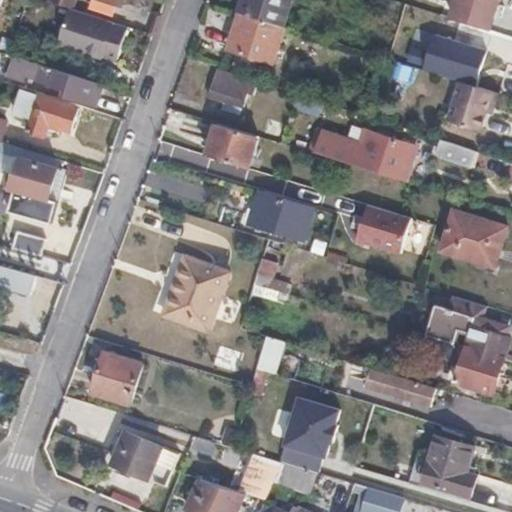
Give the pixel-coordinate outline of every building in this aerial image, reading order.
[(75,0),(49,0),(49,2),(72,9),(75,0)] [(245,0),(241,14),(283,27),(291,0),(245,0)] [(492,31),(500,0),(457,0),(452,19),(492,31)] [(117,62),(129,29),(72,9),(58,45),(101,61),(103,58),(117,62)] [(274,63),(285,28),(283,27),(241,14),(230,49),(274,63)] [(98,108),(104,87),(16,58),(11,72),(30,78),(33,69),(43,73),(40,84),(67,92),(66,98),(98,108)] [(473,87),(502,96),(511,66),(483,58),(473,87)] [(257,82),(220,71),(210,98),(243,109),(248,93),(254,95),(257,82)] [(501,109),(505,96),(502,96),(473,87),(468,85),(457,124),(490,134),(497,107),(501,109)] [(33,120),(39,98),(20,92),(13,115),(33,120)] [(80,111),(39,98),(33,120),(28,133),(43,139),(48,127),(71,134),(80,111)] [(220,124),(210,155),(251,168),(260,137),(220,124)] [(305,150),(404,181),(414,143),(355,125),(351,141),(312,129),(305,150)] [(468,163),(472,150),(437,138),(433,152),(468,163)] [(60,161),(26,150),(23,159),(20,158),(12,188),(21,191),(15,212),(57,224),(63,203),(50,199),(60,161)] [(7,186),(12,188),(15,176),(10,174),(7,186)] [(315,209),(262,193),(251,225),(305,241),(315,209)] [(376,228),(381,209),(329,193),(324,211),(364,224),(376,228)] [(413,219),(381,209),(376,228),(364,224),(359,241),(403,254),(413,219)] [(510,228),(456,211),(444,252),(498,268),(510,228)] [(23,249),(56,258),(60,242),(27,233),(23,249)] [(231,273),(187,257),(165,316),(208,333),(231,273)] [(279,264),(264,259),(259,276),(274,281),(279,264)] [(0,285),(57,300),(64,281),(0,264),(0,285)] [(484,320),(487,306),(456,297),(452,311),(477,319),(468,348),(505,360),(511,341),(505,340),(509,328),(484,320)] [(425,335),(445,341),(447,331),(428,326),(425,335)] [(495,396),(505,360),(468,348),(457,384),(495,396)] [(145,362),(107,350),(94,390),(132,402),(145,362)] [(263,397),(271,371),(258,367),(250,393),(263,397)] [(431,408),(438,388),(373,369),(367,367),(366,373),(370,374),(367,387),(431,408)] [(329,405),(333,391),(299,380),(294,398),(300,401),(299,408),(326,417),(329,405)] [(341,410),(329,405),(326,417),(299,408),(282,460),(321,472),(325,456),(328,456),(332,441),(335,442),(341,425),(338,423),(341,410)] [(289,438),(294,415),(278,411),(273,435),(289,438)] [(178,452),(125,431),(113,464),(149,479),(155,463),(171,469),(178,452)] [(476,448),(439,435),(425,483),(471,497),(478,476),(468,472),(476,448)] [(265,501),(284,461),(282,460),(260,454),(242,494),(265,501)] [(347,505),(355,482),(342,478),(336,502),(346,507),(347,505)] [(234,511),(241,493),(196,479),(185,511),(234,511)] [(399,511),(404,497),(369,487),(362,511),(399,511)]
